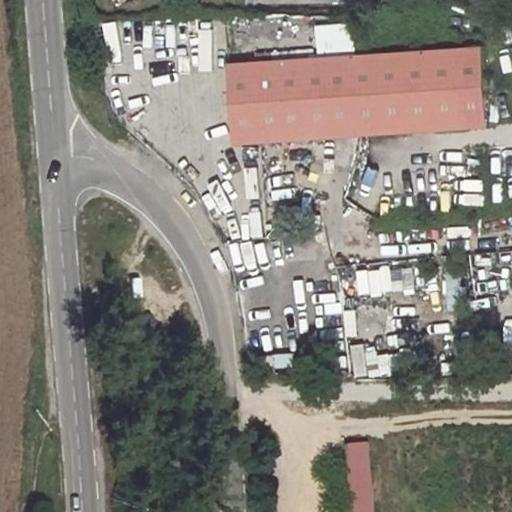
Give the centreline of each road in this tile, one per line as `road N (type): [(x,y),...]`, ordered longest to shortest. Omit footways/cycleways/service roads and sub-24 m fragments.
road 1 (unclassified): [(55,155),(90,158),(116,172),(164,211),(194,251),(220,336),(234,511)]
road 2 (unclassified): [(81,511),(55,155)]
road 3 (track): [(511,394),(229,399)]
road 4 (track): [(299,433),(511,413)]
road 5 (unclassified): [(55,155),(43,0)]
